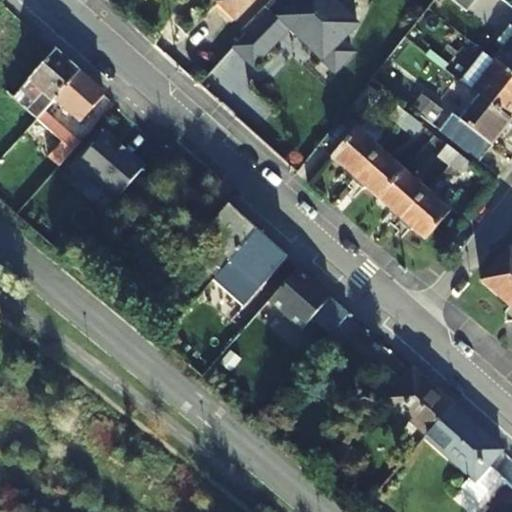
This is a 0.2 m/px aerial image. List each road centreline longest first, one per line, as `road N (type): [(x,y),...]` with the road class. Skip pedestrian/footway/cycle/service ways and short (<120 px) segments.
road 1 (residential): [(55,0),(413,321)]
road 2 (residential): [(511,200),(413,321)]
road 3 (residential): [(413,321),(511,408)]
